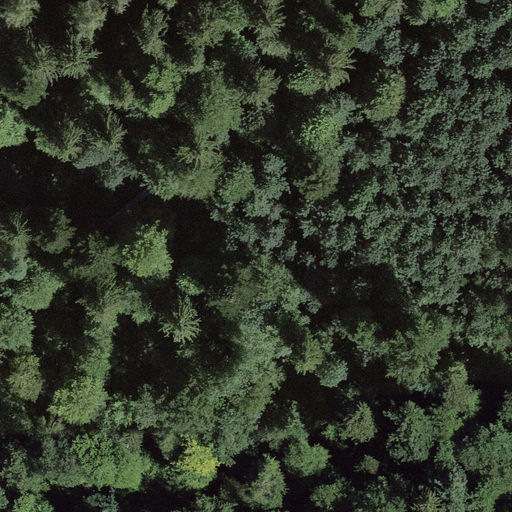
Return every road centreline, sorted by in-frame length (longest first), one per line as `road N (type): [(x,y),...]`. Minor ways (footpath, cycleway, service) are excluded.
road 1 (track): [(0,486),(219,511)]
road 2 (track): [(0,321),(114,200)]
